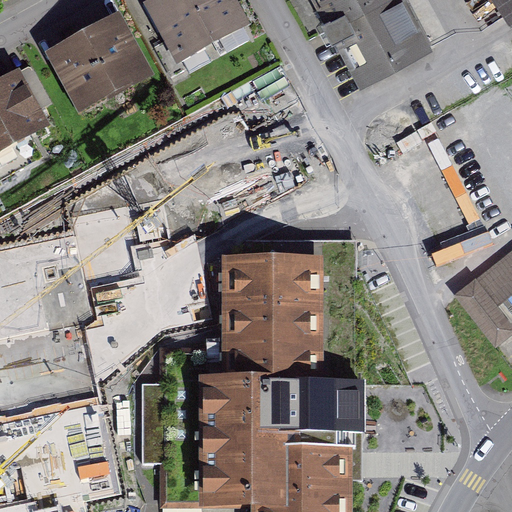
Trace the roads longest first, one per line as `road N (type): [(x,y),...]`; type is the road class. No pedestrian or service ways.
road 1 (residential): [(498,443),(272,0)]
road 2 (unknown): [(339,128),(436,66),(438,45),(417,0)]
